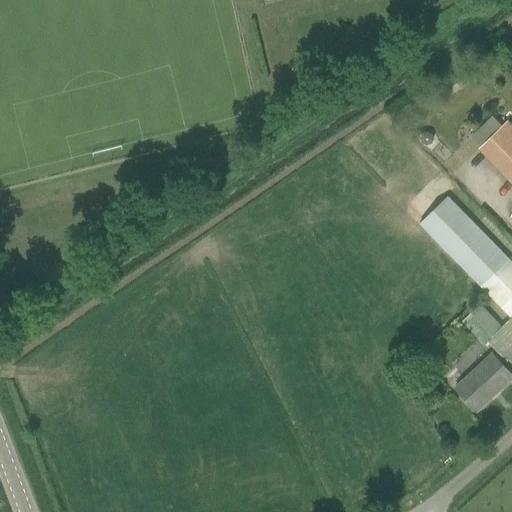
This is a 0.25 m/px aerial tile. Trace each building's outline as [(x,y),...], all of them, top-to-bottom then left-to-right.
[(511,122),(508,119),(479,147),(511,180),(511,122)] [(432,134),(427,132),(423,134),(421,139),(423,143),(427,145),(432,143),(434,139),(432,134)] [(420,220),(511,316),(511,261),(448,193),(420,220)] [(485,343),(502,327),(480,304),(463,320),(485,343)] [(454,388),(476,412),(511,378),(511,375),(492,353),(454,388)]
